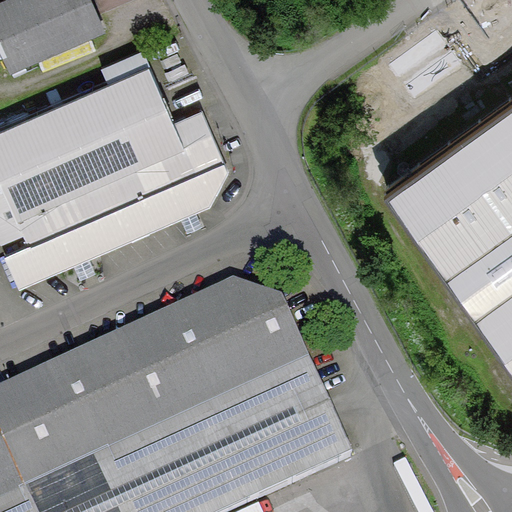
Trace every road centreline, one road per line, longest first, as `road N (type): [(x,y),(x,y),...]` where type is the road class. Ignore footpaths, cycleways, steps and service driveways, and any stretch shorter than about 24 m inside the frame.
road 1 (unclassified): [(485,511),(398,376),(298,190)]
road 2 (unclassified): [(298,190),(0,337)]
road 3 (unclassified): [(298,190),(188,0)]
